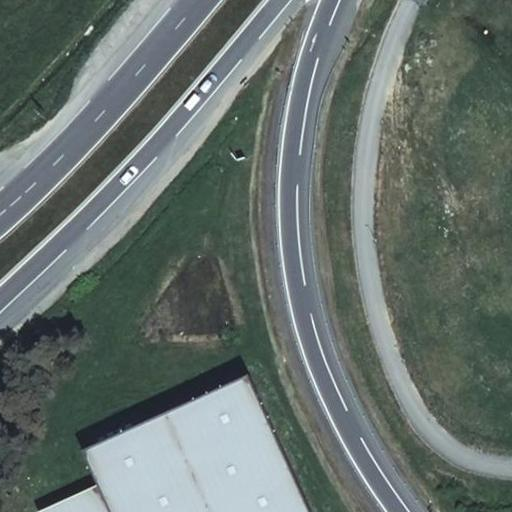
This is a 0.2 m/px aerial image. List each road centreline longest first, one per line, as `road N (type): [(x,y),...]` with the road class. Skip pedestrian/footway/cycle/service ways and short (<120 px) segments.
road 1 (motorway): [(406,511),(357,437),(318,340),(297,241),(297,143),(329,0)]
road 2 (secondary): [(0,307),(120,197),(284,0)]
road 3 (secondary): [(206,0),(76,154),(0,224)]
